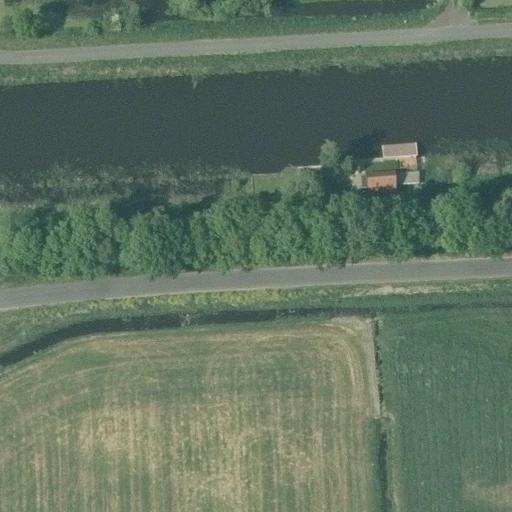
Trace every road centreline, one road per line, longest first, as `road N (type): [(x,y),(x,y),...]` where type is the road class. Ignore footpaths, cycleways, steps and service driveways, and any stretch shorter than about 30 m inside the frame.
road 1 (unclassified): [(0,300),(511,270)]
road 2 (unclassified): [(0,58),(511,32)]
